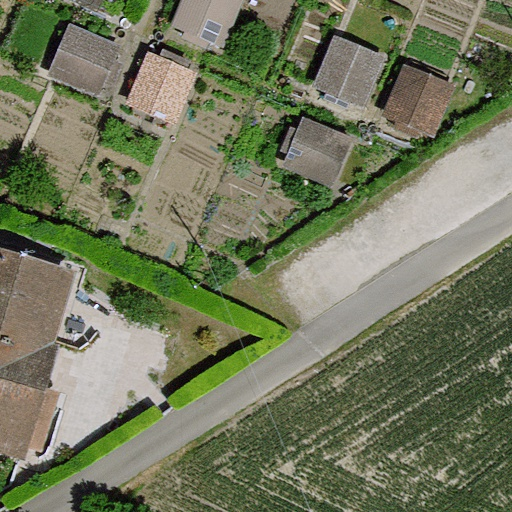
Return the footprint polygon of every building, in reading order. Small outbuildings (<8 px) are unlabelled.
[(194,0),(185,26),(234,43),(249,0),(194,0)] [(84,20),(61,67),(115,93),(138,46),(84,20)] [(328,87),(380,105),(398,52),(346,34),(328,87)] [(158,49),(138,101),(188,121),(209,69),(158,49)] [(424,62),(393,108),(441,138),(471,92),(424,62)] [(83,281),(0,257),(0,453),(31,462),(83,281)]
